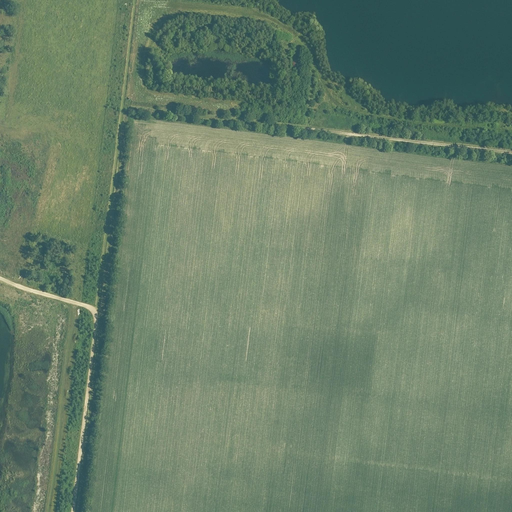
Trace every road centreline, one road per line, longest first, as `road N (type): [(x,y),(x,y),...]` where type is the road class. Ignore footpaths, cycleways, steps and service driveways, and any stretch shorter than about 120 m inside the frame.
road 1 (track): [(309,129),(126,113),(79,511)]
road 2 (track): [(0,278),(94,312),(73,511)]
road 3 (track): [(71,302),(50,511)]
road 4 (unclassified): [(511,153),(309,129)]
